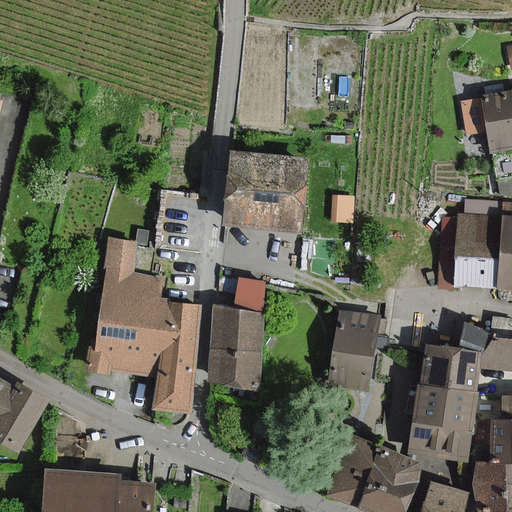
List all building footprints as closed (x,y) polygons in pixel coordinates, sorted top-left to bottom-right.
[(511,145),(511,92),(486,96),(492,148),(511,145)] [(310,158),(233,151),(226,222),(303,230),(310,158)] [(442,285),(511,289),(511,203),(467,200),(466,215),(462,215),(461,219),(446,218),(442,285)] [(154,410),(192,415),(205,308),(174,305),(177,282),(137,277),(141,243),(112,240),(95,372),(115,375),(116,371),(159,376),(154,410)] [(231,300),(260,303),(263,273),(234,270),(231,300)] [(264,312),(218,303),(212,383),(261,389),(264,312)] [(382,317),(342,311),(331,382),(370,388),(382,317)] [(511,339),(497,338),(484,353),(483,366),(511,369),(511,339)] [(422,383),(479,390),(483,366),(484,353),(427,346),(422,383)] [(16,388),(0,377),(0,439),(22,451),(53,399),(22,380),(16,388)] [(413,452),(470,460),(479,390),(422,383),(413,452)] [(511,395),(504,395),(503,419),(511,419),(511,395)] [(492,462),(510,463),(511,419),(503,419),(478,418),(477,442),(493,442),(492,462)] [(408,511),(426,465),(352,436),(329,496),(369,511),(408,511)] [(480,511),(511,511),(511,506),(509,506),(510,481),(510,463),(492,462),(478,462),(476,484),(480,511)] [(49,472),(48,511),(152,511),(153,485),(128,484),(128,475),(49,472)] [(466,511),(472,492),(431,481),(422,511),(466,511)]
